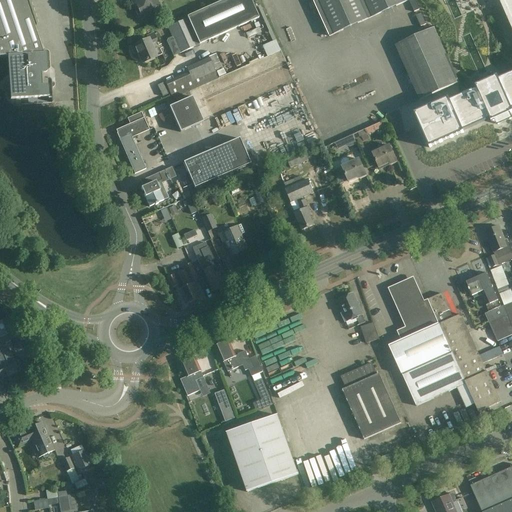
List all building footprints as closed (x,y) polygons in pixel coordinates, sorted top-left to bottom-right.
[(0,0),(0,57),(8,57),(10,100),(52,97),(51,83),(51,82),(51,81),(50,80),(49,80),(48,79),(43,80),(43,74),(44,74),(45,74),(46,74),(46,73),(47,72),(47,71),(46,54),(39,54),(37,48),(41,46),(25,0),(0,0)] [(131,0),(139,18),(146,15),(145,13),(158,7),(155,0),(131,0)] [(172,37),(179,54),(198,45),(257,19),(248,0),(225,0),(186,17),(187,19),(167,28),(172,37)] [(407,0),(315,0),(331,35),(408,0),(407,0)] [(511,0),(504,0),(511,17),(511,73),(499,79),(498,76),(476,86),(477,89),(450,101),(449,99),(415,114),(430,148),(464,133),(464,131),(491,119),(492,121),(495,120),(494,117),(509,111),(510,113),(511,112),(511,0)] [(458,83),(434,28),(396,45),(420,100),(423,99),(458,83)] [(157,42),(154,34),(147,37),(148,40),(134,46),(142,64),(156,58),(151,45),(157,42)] [(173,56),(179,54),(172,37),(168,39),(167,42),(173,56)] [(275,39),(262,45),(267,57),(280,51),(275,39)] [(222,68),(216,54),(208,57),(209,58),(186,68),(188,72),(165,83),(172,98),(197,87),(212,80),(218,78),(215,71),(222,68)] [(203,122),(192,97),(169,107),(180,132),(203,122)] [(129,134),(131,137),(148,130),(141,112),(130,117),(132,123),(116,130),(117,133),(116,133),(119,138),(129,134)] [(388,126),(386,120),(383,122),(358,133),(360,137),(361,136),(363,141),(369,139),(367,135),(388,126)] [(145,168),(131,137),(129,134),(119,138),(134,173),(145,168)] [(338,150),(356,141),(353,134),(334,143),(338,150)] [(194,189),(250,165),(239,139),(183,164),(194,189)] [(397,162),(389,145),(372,153),(379,168),(389,164),(390,165),(397,162)] [(309,160),(305,151),(287,158),(291,168),(309,160)] [(342,160),(342,163),(343,166),(342,167),(348,182),(358,177),(359,179),(366,176),(359,159),(351,163),(350,161),(349,159),(347,159),(344,159),(342,160)] [(168,199),(161,184),(163,183),(159,173),(140,182),(143,188),(141,189),(145,198),(149,207),(155,205),(155,206),(158,205),(157,204),(163,201),(168,199)] [(314,193),(308,179),(286,189),(292,203),(298,201),(299,203),(298,204),(301,211),(295,214),(302,230),(314,225),(309,215),(311,214),(304,198),(314,193)] [(164,221),(169,219),(165,208),(161,210),(164,221)] [(201,218),(205,225),(207,230),(208,230),(208,231),(216,228),(210,214),(201,218)] [(244,233),(240,225),(236,227),(219,234),(221,239),(223,238),(231,256),(246,250),(240,235),(244,233)] [(499,226),(485,232),(494,253),(495,256),(488,258),(492,268),(511,260),(511,252),(507,240),(505,240),(499,226)] [(204,243),(193,248),(200,264),(205,262),(207,268),(213,265),(210,259),(213,258),(208,247),(207,248),(204,243)] [(191,264),(182,267),(184,270),(178,273),(184,287),(180,289),(186,305),(199,299),(192,284),(198,281),(191,264)] [(217,272),(214,265),(207,268),(203,270),(206,277),(206,278),(212,292),(224,287),(218,272),(217,272)] [(178,286),(174,275),(167,278),(172,288),(178,286)] [(489,323),(509,315),(506,306),(504,307),(503,306),(501,307),(498,300),(492,287),(493,287),(487,275),(475,279),(474,279),(466,283),(472,296),(473,296),(474,298),(487,293),(491,303),(486,306),(489,312),(485,314),(489,323)] [(471,393),(458,365),(440,324),(428,299),(423,301),(413,278),(387,289),(405,328),(396,332),(400,341),(390,346),(416,406),(457,388),(461,397),(470,393),(471,393)] [(362,314),(353,293),(338,300),(344,313),(341,314),(345,322),(347,321),(356,317),(359,325),(365,322),(362,315),(362,314)] [(440,324),(458,365),(479,355),(461,314),(453,318),(441,293),(428,299),(440,324)] [(21,336),(12,315),(1,320),(4,326),(8,335),(10,341),(21,336)] [(511,326),(511,323),(509,315),(489,323),(497,341),(511,334),(511,327),(511,326)] [(379,339),(374,323),(361,327),(367,343),(379,339)] [(8,335),(0,337),(0,350),(11,376),(22,371),(15,357),(12,359),(5,343),(10,341),(8,335)] [(236,357),(229,341),(217,347),(224,363),(225,363),(228,372),(243,365),(246,371),(249,369),(252,376),(263,372),(257,356),(249,359),(246,351),(238,354),(239,356),(236,357)] [(276,397),(301,390),(288,345),(261,352),(263,358),(265,358),(275,391),(274,392),(276,397)] [(480,355),(484,363),(503,354),(499,346),(480,355)] [(0,376),(2,380),(11,376),(0,350),(0,376)] [(500,402),(479,355),(458,365),(471,393),(470,393),(478,412),(500,402)] [(181,380),(182,384),(188,396),(200,391),(208,388),(204,377),(201,371),(194,356),(181,362),(187,377),(181,380)] [(377,374),(372,362),(341,376),(346,388),(342,390),(364,439),(401,423),(379,373),(377,374)] [(224,390),(215,394),(226,422),(235,418),(224,390)] [(298,474),(278,415),(227,433),(247,492),(298,474)] [(26,430),(27,431),(14,437),(18,446),(31,441),(32,442),(47,436),(42,423),(26,430)] [(47,436),(32,442),(34,447),(31,448),(35,455),(37,454),(38,458),(43,456),(44,458),(52,455),(51,452),(54,451),(47,436)] [(72,456),(78,470),(90,465),(84,451),(72,456)] [(74,468),(69,457),(60,461),(66,472),(74,468)] [(511,511),(511,467),(471,485),(482,511),(511,511)] [(88,485),(85,478),(80,480),(73,484),(77,490),(88,485)] [(455,501),(452,494),(433,502),(436,511),(455,511),(452,503),(455,501)] [(66,496),(68,511),(77,509),(74,495),(66,496)] [(59,511),(61,511),(68,511),(66,496),(57,497),(59,511)] [(48,508),(47,499),(33,501),(34,511),(48,508)]
